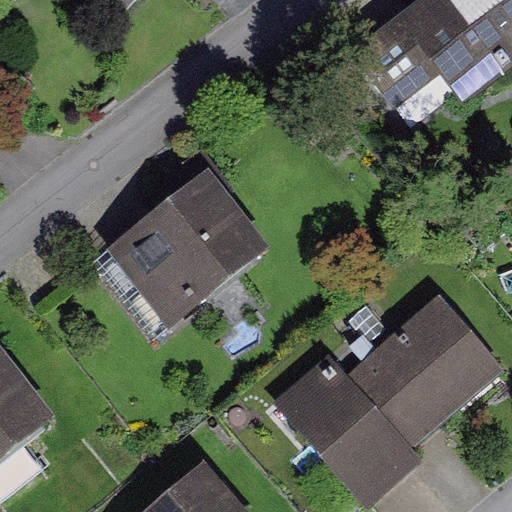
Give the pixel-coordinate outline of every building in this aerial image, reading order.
[(103,0),(127,23),(150,0),(103,0)] [(511,10),(478,39),(445,0),(437,0),(357,65),(401,119),(446,82),(473,116),(511,84),(511,10)] [(215,178),(110,256),(168,334),(273,256),(215,178)] [(511,377),(446,302),(355,383),(419,458),(511,377)] [(0,473),(62,424),(0,347),(0,473)] [(279,409),(367,511),(379,511),(429,470),(419,458),(355,383),(336,361),(279,409)] [(245,511),(211,472),(165,511),(245,511)]
